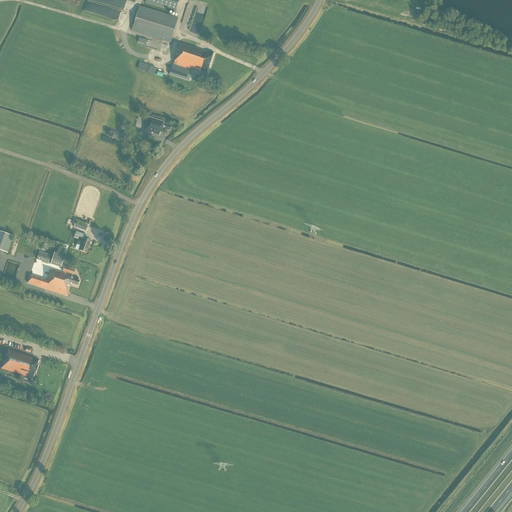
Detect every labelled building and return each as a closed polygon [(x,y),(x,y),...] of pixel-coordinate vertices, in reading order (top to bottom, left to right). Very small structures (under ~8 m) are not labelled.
[(178,0),(146,0),(145,3),(175,12),(178,0)] [(170,42),(178,18),(139,6),(132,31),(170,42)] [(207,73),(214,52),(208,50),(207,53),(203,52),(204,51),(179,43),(174,57),(175,57),(173,65),(172,65),(169,75),(188,81),(192,71),(191,71),(192,68),(207,73)] [(170,131),(171,126),(163,124),(164,122),(149,117),(148,121),(147,121),(144,130),(159,135),(162,128),(170,131)] [(124,142),(126,136),(127,135),(110,130),(109,135),(114,137),(113,138),(116,139),(124,142)] [(77,219),(75,223),(74,226),(86,230),(87,227),(89,224),(77,219)] [(13,236),(0,231),(0,250),(7,253),(13,236)] [(87,236),(81,233),(76,232),(75,235),(80,237),(84,238),(82,243),(78,242),(77,244),(77,245),(76,249),(86,253),(91,241),(86,239),(87,236)] [(62,244),(59,253),(66,256),(70,247),(62,244)] [(52,255),(39,251),(37,259),(49,264),(52,255)] [(54,252),(51,264),(61,267),(65,256),(54,252)] [(78,286),(79,281),(74,279),(74,278),(71,277),(72,275),(73,275),(75,270),(64,267),(62,271),(65,272),(65,274),(51,269),(50,274),(49,273),(46,281),(32,276),(29,284),(67,296),(70,284),(78,286)] [(37,364),(39,360),(8,350),(6,355),(6,354),(2,367),(1,366),(1,365),(0,365),(0,367),(1,368),(33,378),(34,374),(35,374),(39,365),(37,364)]
